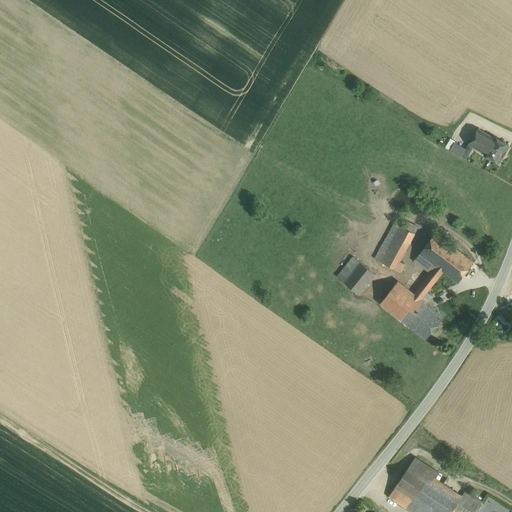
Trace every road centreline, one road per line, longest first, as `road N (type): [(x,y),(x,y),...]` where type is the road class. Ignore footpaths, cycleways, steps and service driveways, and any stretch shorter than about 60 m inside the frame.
road 1 (tertiary): [(340,511),(470,345),(511,255)]
road 2 (track): [(148,511),(0,417)]
